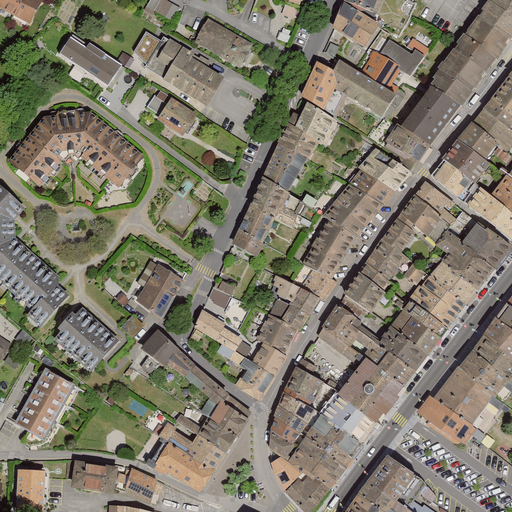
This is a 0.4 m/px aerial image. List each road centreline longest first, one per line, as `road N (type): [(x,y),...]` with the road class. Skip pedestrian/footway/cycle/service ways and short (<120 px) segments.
road 1 (residential): [(263,414),(181,343),(334,0)]
road 2 (residential): [(511,64),(388,217),(263,414)]
road 3 (primary): [(332,511),(511,275)]
road 4 (residential): [(268,511),(195,494),(126,461),(0,455)]
